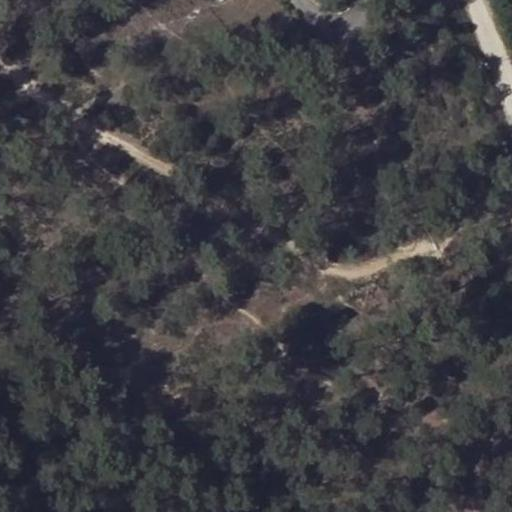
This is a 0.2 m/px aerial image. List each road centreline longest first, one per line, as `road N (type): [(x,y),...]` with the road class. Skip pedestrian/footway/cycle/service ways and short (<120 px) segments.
road 1 (track): [(0,57),(15,75),(349,275),(511,223)]
road 2 (unclassified): [(511,114),(467,0)]
